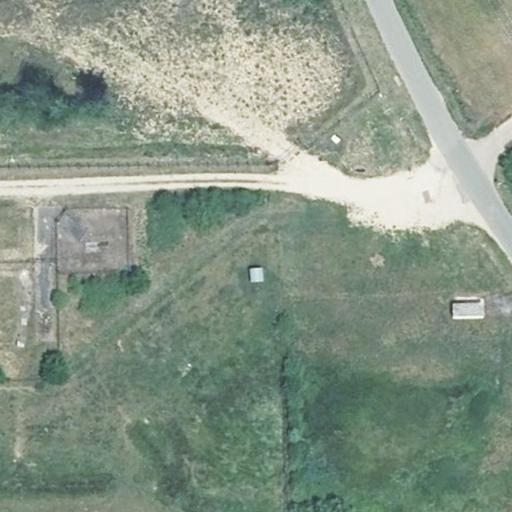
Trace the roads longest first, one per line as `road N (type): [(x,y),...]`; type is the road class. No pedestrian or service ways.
road 1 (track): [(463,175),(392,188),(0,191)]
road 2 (unclassified): [(377,0),(463,175),(511,245)]
